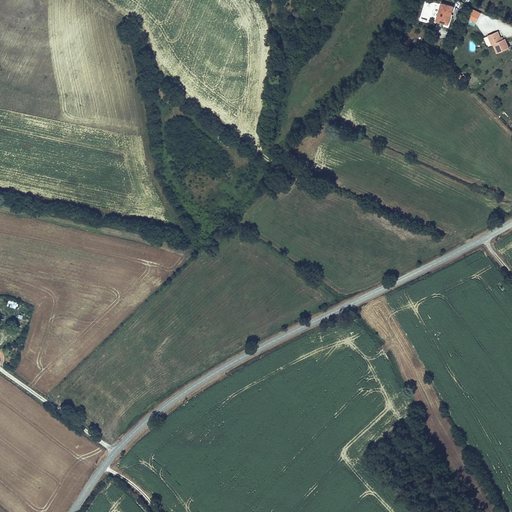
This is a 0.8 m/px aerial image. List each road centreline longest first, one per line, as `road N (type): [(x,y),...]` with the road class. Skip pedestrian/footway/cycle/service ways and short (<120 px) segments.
road 1 (tertiary): [(70,511),(113,450),(167,401),(511,220)]
road 2 (track): [(113,450),(0,368)]
